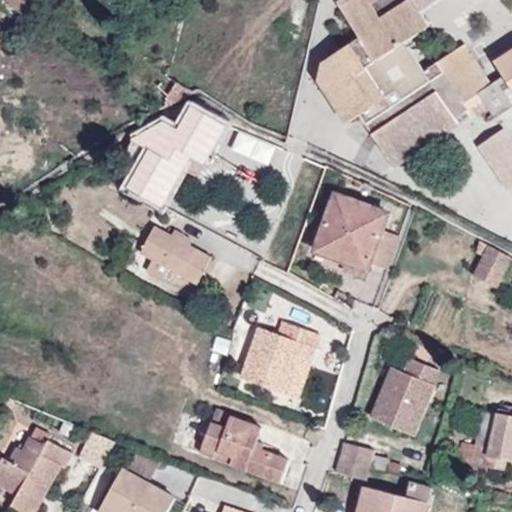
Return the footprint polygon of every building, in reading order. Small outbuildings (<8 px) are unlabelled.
[(366,110),(398,157),(474,106),(466,95),(442,59),(432,65),(414,36),(423,30),(403,0),(347,0),(367,32),(331,56),(325,74),(354,118),(366,110)] [(511,0),(403,0),(423,30),(437,20),(426,4),(432,0),(511,0)] [(511,66),(511,46),(490,61),(498,75),(511,66)] [(442,59),(466,95),(485,83),(462,47),(442,59)] [(493,103),(500,113),(511,105),(511,66),(498,75),(485,83),(466,95),(474,106),(480,102),(485,108),(493,103)] [(12,93),(0,83),(0,94),(8,100),(12,93)] [(0,117),(8,124),(19,108),(8,100),(0,94),(0,117)] [(227,124),(193,105),(180,129),(165,120),(133,139),(124,155),(141,165),(129,186),(164,205),(184,169),(192,155),(205,162),(227,124)] [(401,163),(478,113),(474,106),(398,157),(397,157),(401,163)] [(511,129),(507,123),(481,141),(511,185),(511,183),(511,129)] [(205,162),(192,155),(184,169),(197,176),(205,162)] [(347,261),(369,269),(388,213),(338,195),(322,241),(351,251),(347,261)] [(197,284),(211,256),(191,245),(173,236),(156,226),(141,253),(153,260),(147,271),(172,285),(178,274),(197,284)] [(194,240),(176,230),(173,236),(191,245),(194,240)] [(377,265),(388,269),(400,236),(390,232),(377,265)] [(511,259),(511,256),(480,240),(476,252),(483,255),(474,275),(498,287),(511,259)] [(243,378),(299,397),(321,335),(283,321),(279,334),(261,328),(243,378)] [(404,372),(418,378),(424,363),(410,358),(404,372)] [(395,368),(375,419),(413,434),(439,369),(424,363),(418,378),(404,372),(395,368)] [(259,440),(263,429),(216,413),(201,454),(282,482),(290,459),(263,450),(256,447),(259,440)] [(511,415),(499,413),(494,439),(478,436),(476,445),(462,442),(457,466),(487,471),(488,466),(504,469),(506,460),(511,460),(511,415)] [(66,468),(74,453),(50,440),(52,435),(38,427),(25,450),(18,446),(10,461),(5,458),(0,466),(0,484),(19,495),(13,505),(25,511),(37,511),(62,466),(66,468)] [(263,450),(266,443),(259,440),(256,447),(263,450)] [(375,455),(376,450),(346,442),(340,457),(372,466),(375,455)] [(150,482),(162,460),(138,450),(127,470),(150,482)] [(386,469),(389,458),(375,455),(372,466),(386,469)] [(366,464),(341,458),(338,471),(363,477),(366,464)] [(127,470),(124,468),(102,508),(110,511),(168,511),(177,497),(150,482),(127,470)] [(442,473),(440,484),(471,492),(474,481),(442,473)] [(426,511),(433,487),(411,481),(408,496),(366,485),(361,501),(353,499),(349,511),(426,511)]
